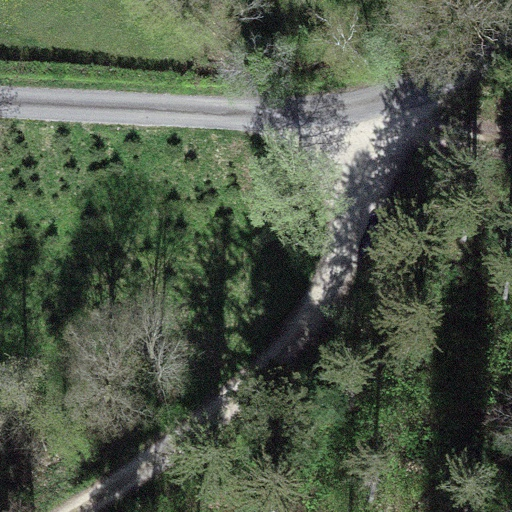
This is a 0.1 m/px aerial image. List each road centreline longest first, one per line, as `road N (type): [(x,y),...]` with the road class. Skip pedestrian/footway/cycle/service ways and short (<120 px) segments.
road 1 (unclassified): [(511,43),(379,104),(0,102)]
road 2 (track): [(83,511),(294,329),(346,250),(379,104)]
